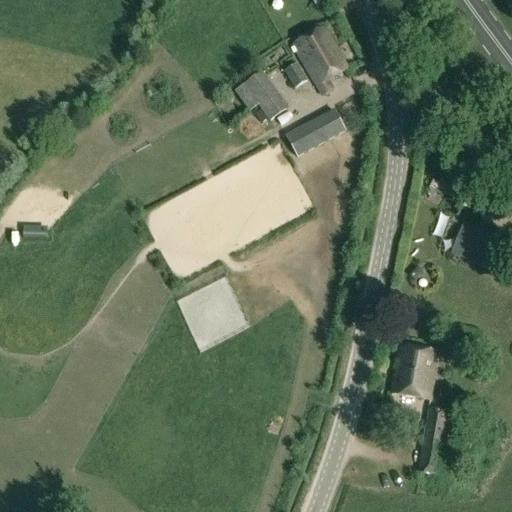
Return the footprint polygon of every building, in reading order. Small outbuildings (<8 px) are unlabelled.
[(327,82),(347,70),(322,30),(293,47),(323,97),(333,91),(327,82)] [(284,74),(294,90),(308,82),(298,65),(284,74)] [(261,75),(245,86),(259,106),(263,112),(280,101),(261,75)] [(297,159),(345,134),(334,113),(286,139),(297,159)] [(496,273),(506,247),(470,233),(459,258),(496,273)] [(390,394),(431,401),(439,355),(398,348),(390,394)] [(450,414),(428,410),(418,474),(439,478),(443,453),(452,454),(458,416),(450,415),(450,414)]
